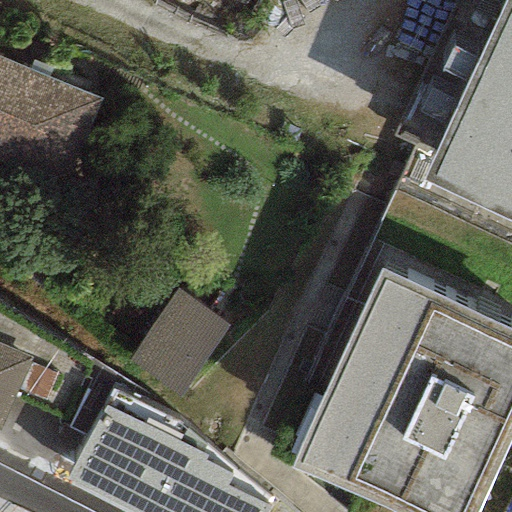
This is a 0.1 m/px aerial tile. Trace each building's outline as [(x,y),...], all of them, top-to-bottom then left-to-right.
[(511,0),(506,0),(425,181),(511,222),(511,0)] [(96,101),(0,53),(0,159),(53,186),(96,101)] [(511,329),(381,270),(289,469),(382,511),(476,511),(511,434),(511,329)] [(228,327),(177,291),(133,352),(131,356),(181,392),(228,327)] [(0,421),(12,395),(28,360),(0,346),(0,421)] [(104,405),(66,479),(129,511),(263,511),(267,506),(226,484),(231,475),(201,460),(203,456),(104,405)]
